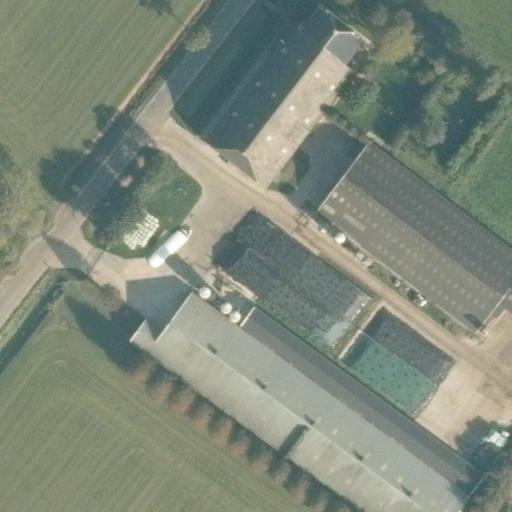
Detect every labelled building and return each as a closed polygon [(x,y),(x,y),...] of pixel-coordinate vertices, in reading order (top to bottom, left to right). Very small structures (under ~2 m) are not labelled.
[(266,190),(324,113),(354,74),(342,66),(361,41),(320,9),(301,34),(295,30),(284,44),(280,41),(203,142),(266,190)] [(369,144),(316,215),(476,331),(496,305),(511,316),(511,250),(447,202),(369,144)] [(336,301),(349,276),(322,263),(316,275),(320,277),(313,290),(336,301)] [(457,511),(469,497),(191,294),(162,333),(145,321),(130,342),(147,354),(362,511),(457,511)] [(111,368),(111,367),(67,427),(183,511),(308,511),(128,380),(147,354),(130,342),(111,368)]
